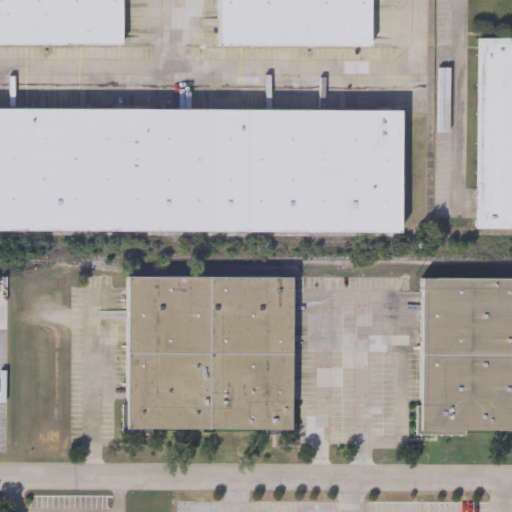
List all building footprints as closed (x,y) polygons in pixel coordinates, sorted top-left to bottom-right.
[(0,0),(122,0),(122,46),(0,46),(0,0)] [(371,0),(371,47),(219,47),(219,0),(371,0)] [(480,37),(511,37),(511,229),(479,229),(480,37)] [(0,109),(400,110),(400,233),(0,232),(0,109)] [(291,431),(127,431),(127,277),(291,278),(291,431)] [(420,278),(511,278),(511,433),(420,433),(420,278)]
